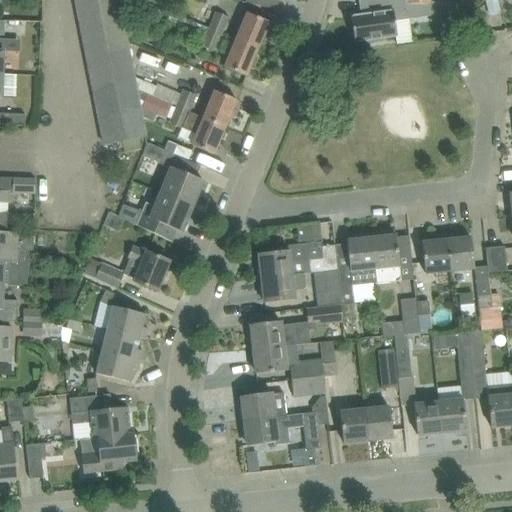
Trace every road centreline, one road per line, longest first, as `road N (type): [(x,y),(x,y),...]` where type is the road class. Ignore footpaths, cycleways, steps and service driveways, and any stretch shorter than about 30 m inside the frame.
road 1 (residential): [(241,208),(475,186),(485,176),(500,37)]
road 2 (residential): [(192,511),(192,344),(241,208)]
road 3 (residential): [(241,208),(319,0)]
road 4 (unclassified): [(295,503),(511,479)]
